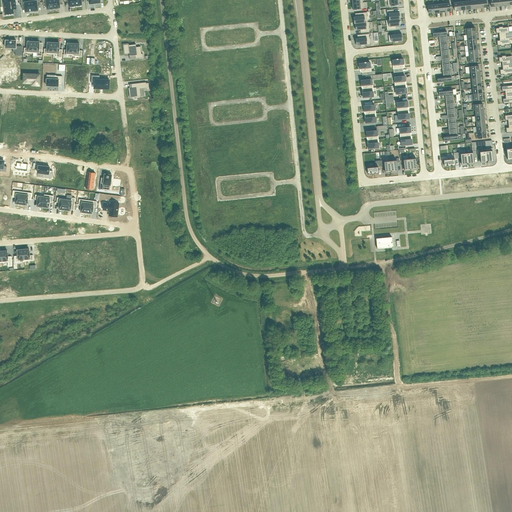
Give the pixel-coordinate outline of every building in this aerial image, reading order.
[(8,0),(9,2),(4,2),(5,15),(14,14),(13,9),(17,9),(15,0),(8,0)] [(26,0),(20,0),(21,5),(24,4),(25,13),(29,13),(29,12),(32,11),(31,1),(30,0),(29,0),(27,0),(26,0)] [(31,1),(32,11),(34,11),(35,12),(38,12),(37,3),(40,2),(39,0),(34,0),(34,1),(31,1)] [(42,0),(43,2),(46,2),(47,9),(49,9),(49,10),(53,10),(52,9),(54,9),(52,0),(42,0)] [(52,0),(54,9),(55,8),(55,9),(59,9),(59,8),(60,8),(59,0),(52,0)] [(393,10),(387,10),(387,14),(389,14),(389,20),(399,19),(400,19),(399,12),(394,13),(393,10)] [(359,16),(354,17),(354,24),(355,24),(367,22),(366,12),(359,13),(359,16)] [(389,20),(386,20),(387,30),(394,30),(394,26),(400,26),(400,25),(401,25),(400,21),(399,21),(399,19),(389,20)] [(355,26),(354,26),(355,29),(356,29),(356,30),(362,30),(362,33),(369,32),(368,22),(367,22),(355,24),(355,26)] [(499,28),(495,28),(495,29),(496,33),(499,33),(500,36),(499,37),(511,35),(511,31),(509,32),(508,27),(503,28),(503,27),(499,27),(499,28)] [(362,38),(356,39),(357,46),(361,45),(361,46),(364,46),(364,45),(370,44),(369,34),(361,35),(362,38)] [(402,34),(388,35),(389,42),(395,42),(395,43),(398,43),(398,41),(402,41),(402,35),(402,34)] [(500,40),(497,41),(497,45),(497,46),(501,45),(501,46),(505,46),(505,45),(510,44),(510,39),(511,39),(511,35),(499,37),(500,37),(500,40)] [(447,36),(439,36),(439,37),(440,50),(448,49),(447,36)] [(5,41),(4,45),(5,45),(5,48),(13,48),(13,52),(15,53),(15,55),(21,56),(22,46),(16,46),(16,41),(12,41),(10,40),(10,41),(6,40),(6,41),(5,41)] [(24,48),(24,53),(33,53),(33,48),(34,42),(28,42),(27,48),(24,48)] [(33,53),(33,56),(36,56),(42,57),(42,49),(39,49),(40,42),(34,42),(33,48),(33,53)] [(44,49),(44,54),(53,54),(54,43),(48,43),(47,49),(44,49)] [(54,43),(53,54),(56,54),(56,57),(62,58),(62,50),(59,50),(60,43),(54,43)] [(64,50),(64,55),(73,55),(74,44),(68,43),(67,50),(64,50)] [(73,55),(73,56),(82,57),(82,51),(79,51),(80,44),(74,44),(73,55)] [(86,52),(85,65),(90,66),(91,58),(96,58),(97,54),(98,54),(98,50),(97,50),(97,45),(96,45),(96,44),(91,44),(91,45),(90,44),(90,52),(86,52)] [(127,45),(124,45),(124,51),(124,52),(124,51),(125,54),(130,54),(130,56),(135,55),(136,58),(143,58),(143,54),(141,54),(141,47),(136,47),(136,44),(129,45),(129,44),(127,45)] [(448,49),(440,50),(442,64),(450,63),(448,49)] [(502,57),(498,57),(498,58),(499,62),(502,62),(503,66),(502,66),(511,64),(511,61),(511,56),(506,57),(506,56),(502,56),(502,57)] [(127,73),(127,78),(139,76),(138,76),(138,69),(144,68),(144,69),(148,68),(147,62),(148,62),(148,59),(141,60),(141,63),(129,64),(130,68),(127,68),(127,73)] [(396,60),(393,60),(393,65),(393,69),(396,69),(402,68),(404,68),(403,64),(404,64),(403,59),(398,59),(396,59),(396,60)] [(364,63),(359,63),(360,69),(361,72),(368,72),(368,75),(375,74),(375,71),(371,71),(371,67),(370,67),(370,62),(366,63),(366,62),(364,62),(364,63)] [(450,63),(442,64),(443,78),(451,77),(450,63)] [(503,69),(500,70),(500,74),(500,75),(504,74),(504,75),(508,75),(508,74),(511,73),(511,64),(502,66),(503,66),(503,69)] [(4,75),(4,79),(5,79),(5,84),(9,84),(9,83),(13,83),(14,73),(17,73),(18,66),(12,66),(12,70),(6,69),(6,75),(4,75)] [(398,77),(394,77),(395,82),(395,86),(405,85),(405,81),(405,76),(404,76),(403,73),(397,74),(398,77)] [(24,74),(24,83),(32,83),(32,85),(39,86),(40,75),(24,74)] [(46,81),(45,85),(46,85),(46,86),(50,86),(54,86),(58,86),(58,85),(62,85),(62,76),(56,76),(56,75),(47,75),(47,81),(46,81)] [(91,75),(91,83),(94,83),(94,88),(109,89),(109,80),(100,80),(100,76),(91,75)] [(70,80),(70,87),(82,88),(82,83),(86,83),(86,77),(79,77),(79,80),(70,80)] [(372,79),(361,80),(362,86),(362,89),(373,88),(372,84),(372,79)] [(132,88),(128,88),(130,98),(141,96),(140,89),(146,88),(146,90),(149,90),(149,83),(146,83),(146,82),(131,84),(132,88)] [(405,85),(395,86),(395,90),(396,90),(396,94),(407,93),(406,88),(405,85)] [(511,85),(501,86),(502,92),(505,91),(506,95),(505,95),(511,94),(511,85)] [(363,92),(362,92),(363,98),(373,97),(373,92),(373,88),(362,89),(363,92)] [(453,94),(445,95),(446,109),(455,108),(453,94)] [(506,98),(503,99),(503,103),(503,104),(511,102),(511,94),(505,95),(506,95),(506,98)] [(408,101),(397,102),(398,107),(397,107),(398,111),(408,110),(408,107),(408,101)] [(369,105),(364,106),(364,111),(365,111),(365,115),(375,113),(375,110),(374,105),(372,105),(372,102),(369,102),(369,105)] [(455,108),(446,109),(448,123),(456,122),(455,108)] [(408,110),(398,111),(398,115),(399,120),(409,119),(409,113),(408,114),(408,110)] [(365,118),(366,123),(376,122),(376,118),(376,117),(375,113),(365,115),(365,118)] [(456,122),(448,123),(449,136),(449,137),(457,136),(456,122)] [(410,127),(400,128),(400,133),(400,137),(411,136),(410,132),(411,132),(410,127)] [(377,130),(366,132),(367,137),(368,140),(378,139),(378,135),(377,135),(377,130)] [(401,145),(398,145),(399,149),(406,148),(405,145),(412,144),(411,139),(411,136),(400,137),(401,141),(401,145)] [(368,144),(368,149),(379,148),(378,143),(379,143),(378,139),(368,140),(368,144)] [(473,152),(467,153),(468,164),(474,163),(473,157),(477,157),(476,150),(472,151),(473,152)] [(480,150),(477,150),(477,154),(480,154),(481,163),(486,162),(487,162),(486,151),(480,152),(480,150)] [(460,152),(457,153),(457,158),(461,158),(461,165),(467,164),(468,164),(467,153),(460,154),(460,152)] [(454,159),(444,160),(444,163),(444,166),(447,166),(451,166),(452,166),(452,165),(455,165),(454,159),(457,158),(457,153),(453,153),(454,159)] [(396,160),(390,161),(391,172),(392,172),(398,171),(397,162),(399,162),(399,158),(396,158),(396,160)] [(403,158),(401,158),(401,162),(404,162),(404,168),(405,170),(408,170),(410,170),(411,170),(410,159),(404,160),(403,158)] [(376,167),(367,168),(367,170),(368,174),(370,174),(375,174),(376,174),(376,173),(379,173),(378,167),(381,166),(380,160),(375,161),(376,167)] [(384,160),(380,160),(381,166),(384,166),(385,170),(385,172),(389,172),(391,172),(390,161),(384,162),(384,160)] [(15,166),(15,169),(16,169),(16,170),(27,172),(27,171),(28,165),(28,164),(17,163),(17,166),(15,166)] [(38,166),(37,173),(43,174),(43,177),(52,179),(53,171),(49,170),(50,167),(46,167),(43,166),(38,166)] [(60,168),(60,176),(68,177),(68,179),(71,180),(72,170),(60,168)] [(88,172),(86,189),(93,190),(95,173),(88,172)] [(101,181),(100,189),(103,189),(103,187),(110,188),(110,184),(111,184),(112,180),(111,180),(112,174),(108,174),(108,175),(105,174),(104,181),(101,181)] [(13,191),(12,197),(16,198),(15,204),(21,204),(23,192),(13,191)] [(23,192),(21,204),(27,205),(28,199),(31,200),(32,193),(23,192)] [(35,195),(35,200),(38,200),(37,206),(43,207),(44,196),(35,195)] [(44,196),(43,207),(49,208),(50,202),(52,202),(53,196),(44,195),(44,196)] [(57,198),(57,202),(60,203),(59,209),(65,210),(66,199),(57,198)] [(66,199),(65,210),(71,211),(71,204),(74,205),(75,198),(72,198),(72,200),(66,199)] [(79,199),(78,205),(81,206),(81,212),(86,213),(88,200),(79,199)] [(88,200),(86,213),(92,214),(93,207),(96,208),(97,202),(88,200)] [(104,203),(103,210),(109,211),(109,216),(117,217),(119,204),(111,203),(110,204),(104,203)] [(392,237),(376,238),(377,249),(393,248),(392,237)] [(18,256),(14,256),(15,263),(25,262),(25,261),(24,261),(23,249),(17,250),(18,256)] [(29,249),(23,249),(24,261),(25,261),(33,260),(33,255),(30,256),(29,249)] [(7,251),(1,251),(2,263),(8,262),(8,267),(12,266),(11,256),(8,257),(7,251)] [(49,290),(49,289),(52,288),(52,278),(46,278),(46,276),(41,276),(41,282),(44,282),(45,289),(46,290),(49,290)] [(311,337),(320,336),(316,304),(286,308),(287,310),(271,312),(272,317),(292,315),(293,324),(297,323),(299,337),(297,338),(298,340),(296,340),(296,342),(301,341),(301,340),(304,340),(304,338),(311,337)]
